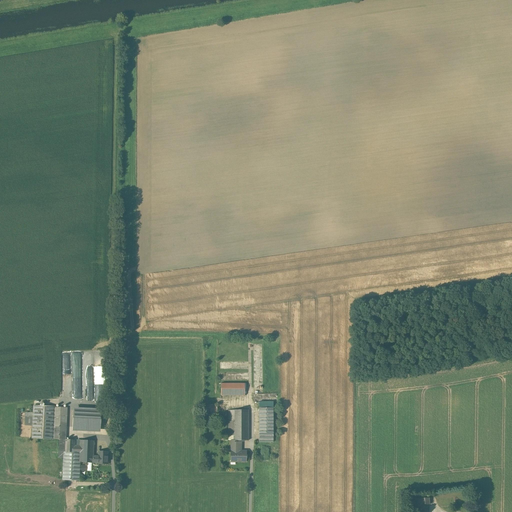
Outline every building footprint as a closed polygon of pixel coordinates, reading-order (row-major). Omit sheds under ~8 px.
[(245,384),(221,384),(221,395),(244,395),(246,395),(246,390),(244,390),(245,384)] [(213,405),(210,405),(208,406),(206,408),(206,410),(206,412),(207,414),(208,416),(211,417),(213,417),(215,416),(217,414),(218,412),(218,410),(217,407),(215,406),(213,405)] [(54,407),(33,406),(32,438),(53,439),(54,407)] [(67,407),(54,407),(53,439),(59,439),(65,440),(65,439),(66,439),(67,407)] [(273,408),(259,408),(259,433),(273,433),(273,408)] [(248,410),(229,410),(229,436),(234,436),(234,429),(248,429),(248,410)] [(91,421),(75,420),(75,429),(98,430),(98,422),(91,421)] [(248,429),(234,429),(234,436),(234,440),(236,440),(242,440),(248,440),(248,429)] [(273,433),(259,433),(259,442),(273,442),(273,433)] [(80,453),(65,452),(65,440),(59,439),(58,458),(64,458),(80,459),(80,453)] [(66,439),(65,439),(65,440),(65,452),(80,453),(81,440),(66,439)] [(107,452),(99,451),(98,456),(93,456),(94,441),(81,440),(80,453),(80,459),(80,462),(93,463),(93,462),(97,463),(97,464),(108,464),(108,459),(107,459),(107,452)] [(242,440),(236,440),(234,440),(233,440),(231,440),(231,451),(231,460),(235,460),(235,462),(246,462),(246,451),(242,451),(242,440)] [(80,459),(64,458),(63,480),(79,480),(80,462),(80,459)] [(429,498),(417,499),(417,505),(421,505),(421,511),(427,511),(427,505),(430,505),(429,498)]
